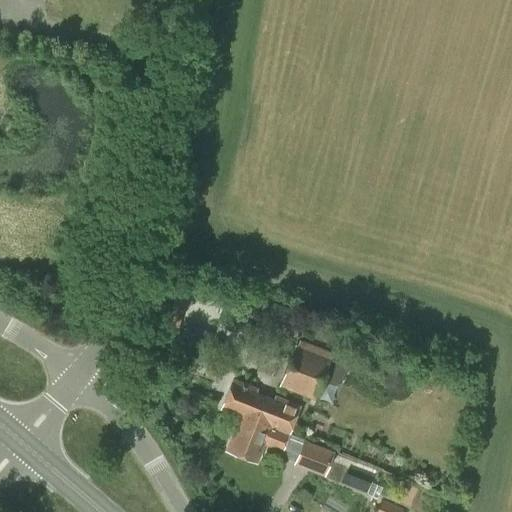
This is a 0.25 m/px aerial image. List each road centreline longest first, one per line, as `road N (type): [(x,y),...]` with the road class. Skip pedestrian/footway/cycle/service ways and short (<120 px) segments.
road 1 (unclassified): [(77,380),(114,302),(177,0)]
road 2 (unclassified): [(191,511),(77,380)]
